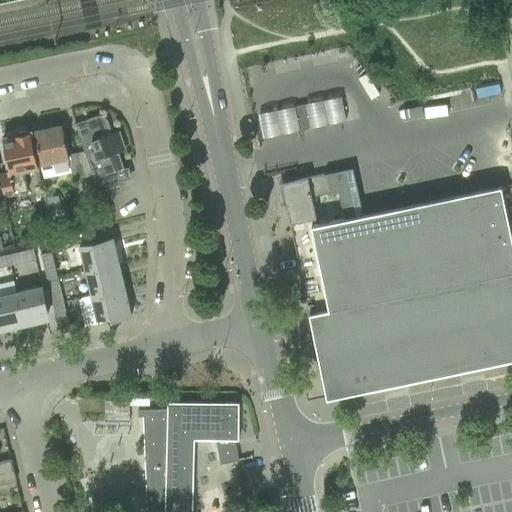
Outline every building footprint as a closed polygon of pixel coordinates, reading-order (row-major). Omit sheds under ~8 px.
[(299,130),(309,128),(305,104),(294,107),(299,130)] [(97,116),(75,123),(94,180),(98,192),(120,185),(119,183),(120,182),(129,179),(126,169),(124,169),(118,152),(124,150),(118,131),(112,133),(108,122),(105,118),(97,116)] [(61,126),(35,131),(39,151),(41,164),(40,164),(43,178),(44,178),(71,173),(72,178),(84,176),(83,172),(79,152),(67,155),(61,126)] [(0,174),(0,177),(3,194),(4,196),(27,191),(23,170),(38,167),(31,132),(28,133),(25,131),(18,132),(17,135),(14,135),(14,136),(2,138),(9,172),(0,174)] [(297,180),(281,183),(289,223),(311,218),(315,217),(311,197),(356,187),(352,168),(297,180)] [(289,223),(324,392),(349,387),(351,394),(511,359),(511,242),(500,186),(312,225),(311,218),(289,223)] [(79,245),(85,271),(98,268),(98,271),(119,266),(113,241),(95,245),(94,241),(79,245)] [(33,249),(11,254),(14,264),(35,259),(33,249)] [(51,252),(40,254),(45,276),(56,273),(51,252)] [(85,271),(91,295),(104,292),(104,295),(125,291),(119,266),(98,271),(98,268),(85,271)] [(57,277),(46,280),(51,300),(62,298),(57,277)] [(42,286),(17,292),(21,306),(17,307),(22,326),(46,320),(42,301),(45,300),(42,286)] [(104,292),(91,295),(97,321),(110,318),(110,321),(131,316),(125,291),(104,295),(104,292)] [(17,292),(0,295),(0,330),(22,326),(17,307),(21,306),(17,292)] [(64,305),(53,308),(58,329),(69,327),(64,305)] [(104,400),(104,422),(129,422),(129,400),(104,400)] [(220,464),(222,464),(238,460),(234,440),(238,440),(238,402),(167,401),(167,409),(138,410),(138,417),(143,416),(147,511),(186,511),(192,511),(194,439),(215,440),(220,464)] [(0,473),(13,470),(10,459),(0,461),(0,473)] [(0,473),(0,485),(16,482),(13,470),(0,473)]
